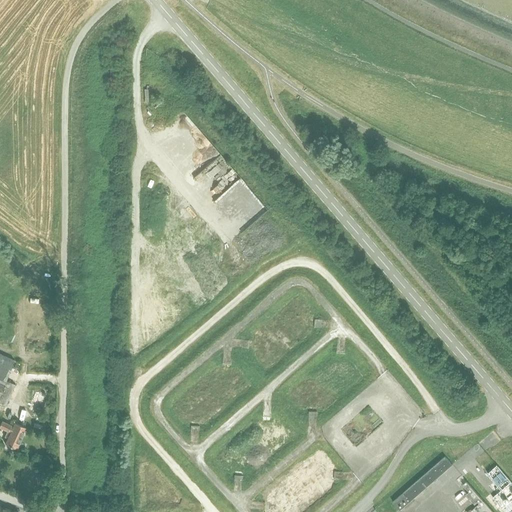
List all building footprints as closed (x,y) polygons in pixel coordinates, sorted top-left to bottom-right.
[(0,402),(4,405),(15,382),(5,378),(14,360),(0,353),(0,402)] [(40,414),(47,394),(38,391),(30,411),(40,414)] [(15,447),(24,426),(14,422),(12,426),(1,421),(0,422),(0,427),(6,430),(3,435),(6,437),(4,442),(15,447)] [(400,510),(452,465),(445,456),(392,501),(400,510)] [(487,472),(487,473),(501,489),(510,482),(511,481),(501,469),(496,464),(487,472)] [(511,511),(511,498),(501,508),(504,511),(511,511)]
